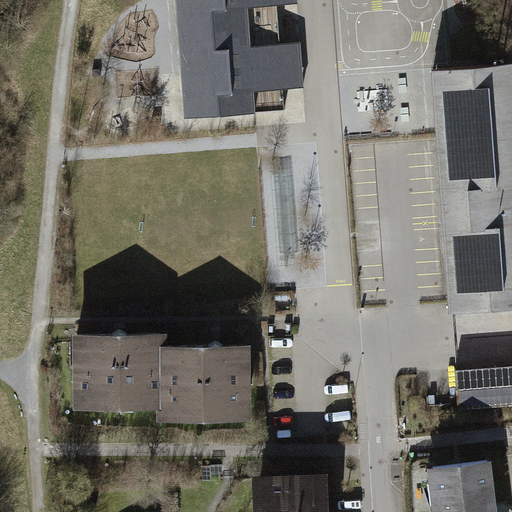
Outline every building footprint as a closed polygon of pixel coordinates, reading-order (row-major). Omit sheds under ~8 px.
[(176,0),(185,116),(255,111),(285,109),(283,87),(303,86),(300,41),(280,43),(277,4),(297,3),(296,0),(176,0)] [(511,62),(432,68),(442,208),(450,311),(511,306),(511,62)] [(289,168),(269,169),(277,266),(297,264),(289,168)] [(113,333),(77,334),(78,399),(100,398),(103,392),(137,391),(141,398),(161,398),(162,398),(161,345),(162,345),(162,333),(126,333),(126,331),(119,328),(113,331),(113,333)] [(209,345),(162,345),(161,345),(162,398),(161,398),(162,410),(183,410),(187,403),(221,403),(225,409),(246,409),(246,345),(223,345),(223,343),(216,339),(209,343),(209,345)] [(511,364),(455,368),(458,409),(511,405),(511,364)] [(493,511),(487,460),(433,466),(437,503),(435,503),(435,511),(493,511)] [(325,474),(260,477),(261,499),(268,502),(268,511),(329,511),(328,510),(327,510),(325,474)]
